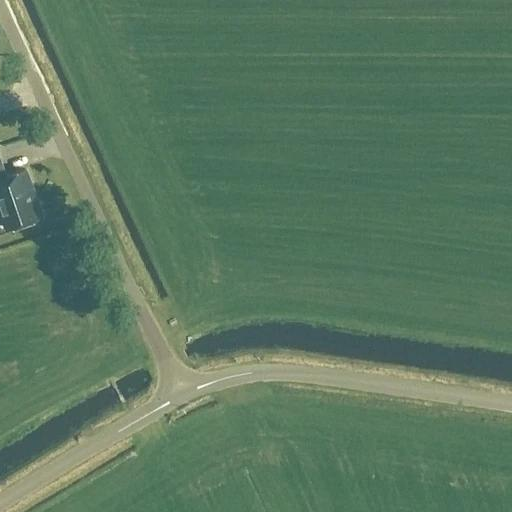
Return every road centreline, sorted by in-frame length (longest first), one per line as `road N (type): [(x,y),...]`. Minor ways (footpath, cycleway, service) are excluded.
road 1 (unclassified): [(183,395),(0,10)]
road 2 (unclassified): [(183,395),(261,373),(511,407)]
road 3 (unclassified): [(0,502),(183,395)]
